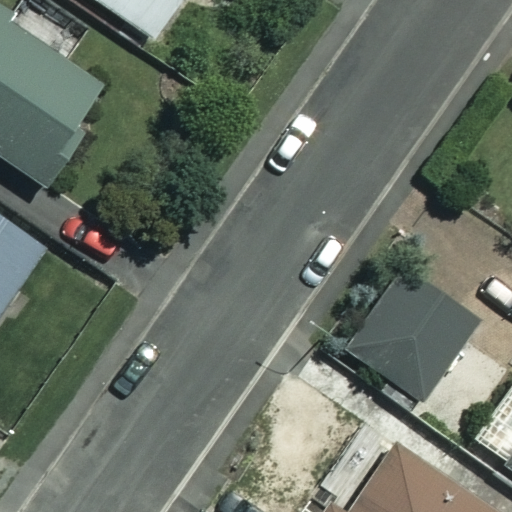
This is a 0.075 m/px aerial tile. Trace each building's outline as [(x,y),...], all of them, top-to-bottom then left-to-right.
[(92,0),(144,33),(165,0),(92,0)] [(0,166),(46,196),(89,127),(74,117),(93,88),(0,29),(0,166)] [(0,299),(34,250),(0,226),(0,299)] [(346,370),(334,387),(352,400),(364,384),(404,413),(467,327),(392,271),(328,357),(346,370)] [(511,396),(487,432),(511,450),(494,474),(511,486),(511,396)] [(476,511),(385,449),(368,473),(347,459),(311,511),(476,511)]
